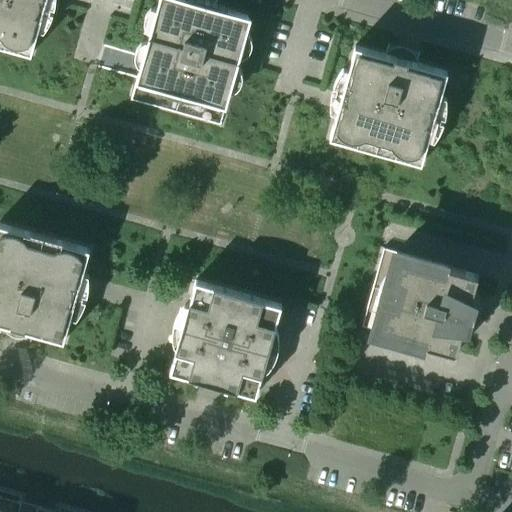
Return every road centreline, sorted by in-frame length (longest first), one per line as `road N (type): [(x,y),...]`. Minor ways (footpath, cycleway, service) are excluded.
road 1 (residential): [(503,375),(469,496),(0,363)]
road 2 (residential): [(511,47),(332,0)]
